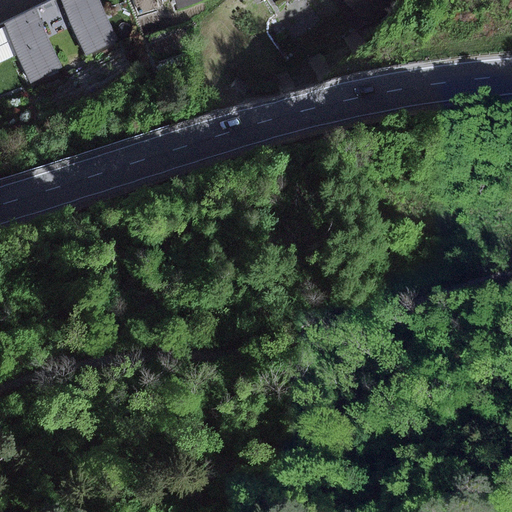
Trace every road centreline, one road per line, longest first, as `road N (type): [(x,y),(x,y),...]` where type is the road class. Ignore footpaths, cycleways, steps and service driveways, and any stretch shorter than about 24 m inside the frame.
road 1 (primary): [(0,205),(262,122),(390,91),(511,75)]
road 2 (track): [(0,386),(98,358),(278,343),(468,280),(511,274)]
